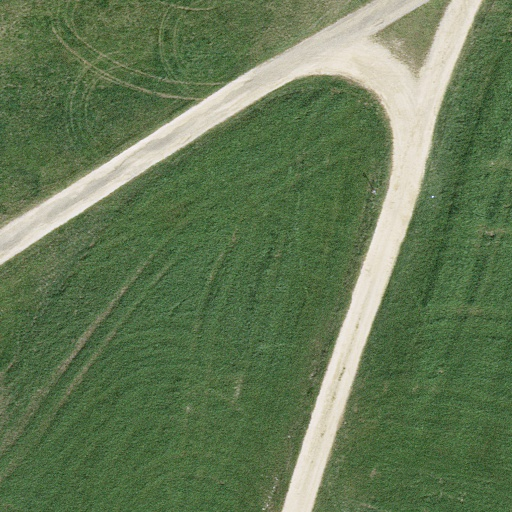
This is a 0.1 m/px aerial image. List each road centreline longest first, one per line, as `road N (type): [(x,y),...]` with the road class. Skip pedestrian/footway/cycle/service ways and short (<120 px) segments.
road 1 (track): [(414,0),(0,245)]
road 2 (track): [(410,118),(285,511)]
road 3 (track): [(350,38),(410,118),(461,0)]
